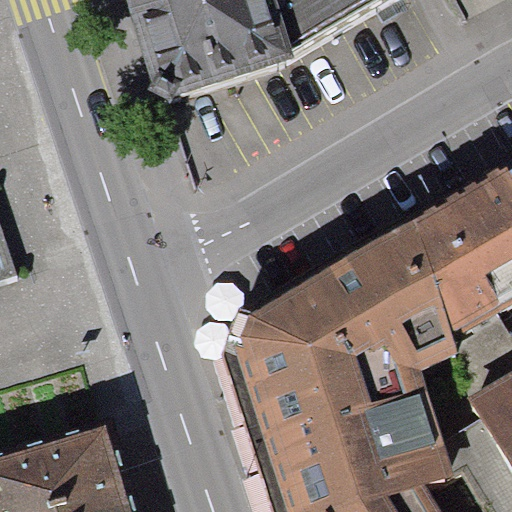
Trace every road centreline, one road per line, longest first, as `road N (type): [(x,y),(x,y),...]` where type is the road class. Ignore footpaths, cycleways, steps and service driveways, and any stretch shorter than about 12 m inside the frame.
road 1 (residential): [(511,67),(250,223),(135,274)]
road 2 (tertiary): [(135,274),(43,0)]
road 3 (tertiary): [(214,511),(135,274)]
